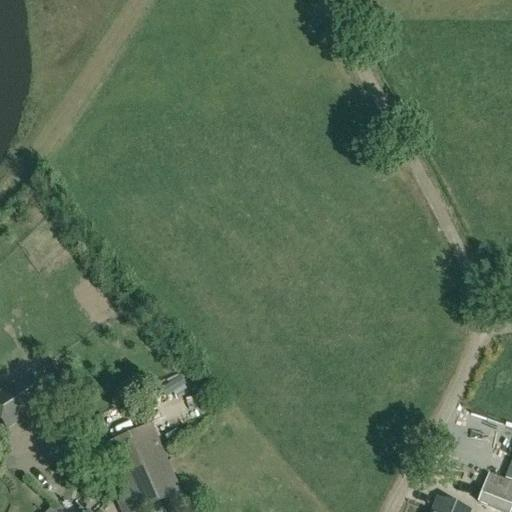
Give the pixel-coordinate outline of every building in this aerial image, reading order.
[(47,402),(36,385),(30,376),(0,394),(0,418),(7,429),(47,402)] [(106,446),(122,481),(166,463),(166,462),(151,427),(106,446)] [(122,481),(127,491),(136,511),(163,500),(168,511),(178,511),(186,509),(180,493),(166,462),(166,463),(122,481)] [(511,511),(511,484),(490,476),(479,505),(497,511),(511,511)] [(432,511),(467,511),(437,500),(432,511)]
